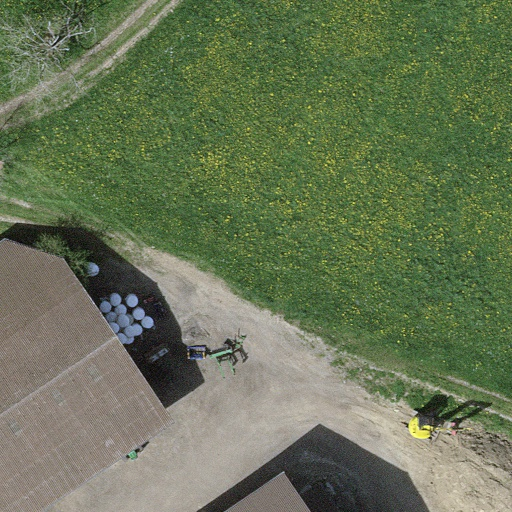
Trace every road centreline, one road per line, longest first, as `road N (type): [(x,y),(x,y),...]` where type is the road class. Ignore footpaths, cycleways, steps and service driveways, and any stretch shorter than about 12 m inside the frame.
road 1 (track): [(0,211),(511,410)]
road 2 (track): [(0,119),(160,0)]
